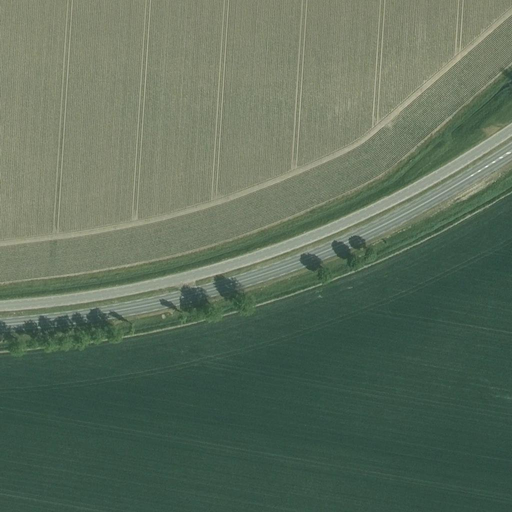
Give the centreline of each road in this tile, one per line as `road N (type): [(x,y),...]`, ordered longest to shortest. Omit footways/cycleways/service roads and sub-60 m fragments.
road 1 (unclassified): [(511,129),(379,207),(293,244),(160,283),(0,306)]
road 2 (secondary): [(0,325),(164,301),(301,261),(511,150)]
